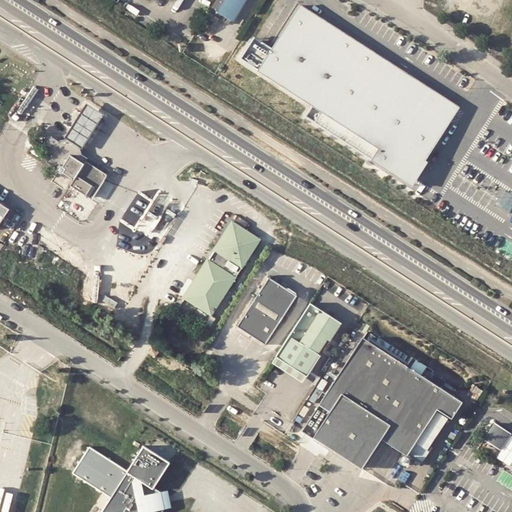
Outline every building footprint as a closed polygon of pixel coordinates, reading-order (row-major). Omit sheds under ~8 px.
[(214,0),(209,9),(225,18),(227,13),(232,16),(240,3),(241,4),(243,0),(214,0)] [(255,37),(241,58),(313,107),(307,117),(412,185),(428,162),(426,161),(460,107),(300,4),(272,49),(255,37)] [(79,118),(65,137),(82,147),(93,130),(103,115),(87,104),(79,118)] [(74,179),(70,185),(91,199),(107,175),(86,161),(88,159),(80,154),(79,149),(65,139),(59,142),(51,137),(50,137),(47,137),(45,139),(44,141),(43,144),(43,147),(44,149),(51,154),(47,162),(58,168),(57,169),(57,170),(57,171),(58,172),(60,173),(61,172),(62,171),(74,179)] [(0,201),(0,225),(11,208),(0,201)] [(217,250),(244,268),(262,241),(234,223),(217,250)] [(211,260),(238,277),(244,268),(217,250),(211,260)] [(238,277),(211,260),(185,299),(212,317),(238,277)] [(239,326),(267,345),(299,296),(271,278),(239,326)] [(310,372),(343,322),(311,302),(279,351),(272,363),(303,382),(310,372)] [(133,349),(138,341),(133,338),(128,346),(133,349)] [(374,345),(365,339),(335,383),(304,431),(363,468),(383,437),(409,454),(416,442),(437,410),(438,408),(453,417),(463,400),(452,393),(425,376),(424,376),(422,375),(410,367),(404,364),(374,345)] [(156,358),(160,352),(153,347),(149,353),(156,358)] [(304,406),(299,414),(304,417),(310,409),(304,406)] [(437,410),(416,442),(428,450),(449,418),(437,410)] [(511,460),(511,434),(496,460),(508,467),(511,460)] [(161,436),(152,451),(190,473),(199,459),(161,436)] [(143,447),(128,471),(113,495),(102,511),(163,511),(166,507),(163,494),(153,488),(169,463),(152,451),(143,447)] [(90,448),(83,460),(74,471),(113,495),(128,471),(90,448)]
